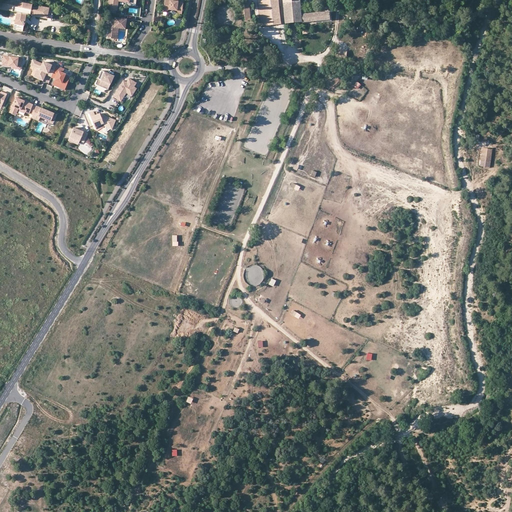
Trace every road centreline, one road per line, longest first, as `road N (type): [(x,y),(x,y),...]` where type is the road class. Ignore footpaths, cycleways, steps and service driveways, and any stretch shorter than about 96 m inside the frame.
road 1 (tertiary): [(96,241),(127,201),(193,78)]
road 2 (tertiary): [(175,76),(170,116),(96,241)]
road 3 (tertiary): [(84,263),(0,402)]
road 4 (unclassified): [(84,263),(63,248),(54,200),(0,166)]
road 5 (residential): [(93,51),(68,103),(0,78)]
